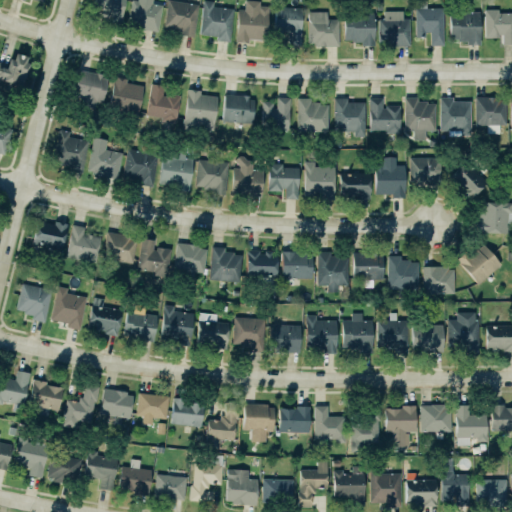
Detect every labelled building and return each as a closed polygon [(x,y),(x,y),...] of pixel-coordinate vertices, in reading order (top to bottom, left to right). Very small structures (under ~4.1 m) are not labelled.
[(121,21),(124,0),(93,0),(91,15),(121,21)] [(161,3),(153,2),(152,0),(137,0),(134,0),(130,0),(128,26),(159,29),(161,3)] [(191,36),(196,3),(178,0),(165,0),(162,25),(170,26),(170,29),(179,30),(179,34),(191,36)] [(200,0),(197,34),(215,36),(214,40),(228,41),(232,7),(212,5),(212,0),(200,0)] [(237,45),(238,11),(245,11),(246,1),(262,2),(262,7),(270,7),(269,43),(251,42),(251,45),(237,45)] [(413,7),(441,6),(442,44),(429,44),(428,31),(423,31),(423,37),(414,37),(413,7)] [(301,44),(302,7),(274,7),(274,33),(288,33),(288,44),(301,44)] [(483,8),(483,37),(497,36),(497,33),(500,33),(500,44),(511,44),(511,11),(497,11),(497,8),(483,8)] [(306,9),(326,10),(326,18),(337,18),(337,45),(312,45),(312,42),(306,42),(306,9)] [(409,18),(403,18),(403,10),(384,10),(384,18),(378,18),(379,44),(410,44),(409,18)] [(448,10),(478,10),(478,44),(465,44),(465,39),(457,40),(455,38),(448,38),(448,10)] [(372,45),(372,11),(342,12),(342,40),(350,39),(350,42),(359,42),(359,45),(372,45)] [(0,79),(19,86),(29,57),(13,52),(7,68),(0,66),(0,79)] [(82,98),(81,104),(103,107),(107,74),(77,70),(74,97),(82,98)] [(142,85),(126,82),(126,78),(113,76),(108,112),(137,116),(142,85)] [(149,83),(144,114),(173,119),(178,94),(164,92),(164,95),(161,94),(162,85),(149,83)] [(186,88),(198,90),(198,94),(216,96),(212,129),(181,128),(186,88)] [(222,93),(247,95),(247,98),(251,98),(250,122),(220,120),(222,93)] [(275,95),(288,97),(285,127),(259,125),(261,106),(274,107),(275,95)] [(402,96),(415,96),(416,100),(425,100),(426,102),(433,103),(433,129),(403,130),(402,96)] [(438,96),(452,97),(452,100),(468,100),(468,129),(438,130),(438,96)] [(473,96),(503,96),(504,123),(473,124),(473,96)] [(295,97),(309,97),(308,101),(318,101),(318,104),(326,104),(326,131),(296,129),(295,97)] [(332,97),(345,97),(345,101),(363,101),(363,135),(352,135),(352,130),(332,130),(332,97)] [(368,97),(380,97),(380,107),(383,107),(383,104),(398,104),(397,132),(382,132),(383,129),(368,129),(368,97)] [(0,124),(10,128),(2,154),(0,153),(0,124)] [(82,171),(88,140),(68,136),(69,131),(59,129),(52,165),(82,171)] [(115,178),(121,152),(103,148),(105,138),(92,136),(85,169),(91,170),(90,174),(115,178)] [(189,188),(192,158),(182,157),(183,149),(173,147),(173,153),(163,152),(159,184),(189,188)] [(153,183),(157,152),(127,148),(122,179),(153,183)] [(231,167),(230,193),(259,195),(261,168),(250,168),(250,160),(244,159),(241,155),(237,155),(232,159),(238,165),(237,167),(231,167)] [(372,158),(381,158),(381,155),(394,155),(394,164),(402,164),(403,195),(391,195),(391,192),(373,193),(372,158)] [(409,157),(409,184),(437,185),(437,157),(409,157)] [(227,160),(196,159),(195,188),(225,190),(227,160)] [(465,159),(485,181),(466,200),(445,178),(465,159)] [(264,189),(280,190),(280,187),(284,187),(283,197),(295,197),(296,166),(281,166),(281,162),(266,161),(264,189)] [(303,195),(334,194),(333,166),(313,166),(313,161),(303,161),(303,195)] [(338,172),(367,171),(368,198),(356,198),(356,192),(338,192),(338,172)] [(507,233),(507,221),(511,221),(511,202),(479,201),(478,219),(475,219),(474,232),(507,233)] [(61,249),(67,225),(36,218),(31,242),(61,249)] [(71,223),(83,226),(82,232),(98,235),(94,261),(64,255),(71,223)] [(132,263),(137,237),(106,231),(101,257),(132,263)] [(139,237),(152,239),(150,249),(154,250),(155,245),(169,247),(165,276),(151,274),(152,270),(135,268),(139,237)] [(175,241),(171,267),(201,271),(204,248),(198,247),(199,244),(175,241)] [(455,257),(472,246),(475,248),(482,243),(498,263),(476,283),(455,257)] [(210,246),(207,277),(236,280),(238,255),(231,254),(231,251),(222,251),(222,247),(210,246)] [(276,251),(246,250),(245,276),(275,276),(276,251)] [(280,250),(279,277),(310,278),(310,251),(280,250)] [(316,251),(317,285),(326,284),(326,291),(337,291),(337,285),(348,284),(347,257),(330,257),(330,251),(316,251)] [(352,279),(382,279),(382,252),(352,252),(352,279)] [(386,255),(398,254),(399,258),(408,258),(408,261),(416,261),(416,287),(386,287),(386,255)] [(420,265),(445,264),(446,268),(452,268),(452,292),(422,293),(420,265)] [(19,282),(50,288),(43,322),(29,319),(30,315),(21,313),(22,311),(13,309),(19,282)] [(67,287),(56,285),(50,320),(81,325),(86,296),(66,293),(67,287)] [(121,310),(102,305),(103,298),(93,296),(86,328),(116,334),(121,310)] [(161,302),(172,304),(172,309),(191,312),(187,344),(178,343),(179,337),(157,334),(161,302)] [(340,318),(350,319),(350,311),(360,311),(360,319),(370,319),(370,352),(353,352),(353,347),(339,347),(340,318)] [(477,311),(456,312),(456,318),(447,318),(447,344),(463,344),(463,352),(477,352),(477,311)] [(196,346),(226,347),(227,322),(215,321),(216,313),(198,312),(196,346)] [(376,320),(389,319),(389,312),(396,312),(397,319),(407,319),(407,352),(406,352),(405,353),(390,352),(389,348),(383,348),(382,346),(376,346),(376,320)] [(154,339),(155,314),(125,313),(123,338),(154,339)] [(333,352),(333,314),(304,314),(304,348),(321,348),(321,352),(333,352)] [(264,318),(233,316),(232,346),(263,347),(264,318)] [(511,351),(511,323),(483,324),(483,347),(489,347),(489,350),(495,350),(495,347),(501,347),(501,351),(511,351)] [(269,351),(299,352),(299,324),(269,324),(269,351)] [(442,324),(412,324),(412,351),(443,351),(442,324)] [(28,372),(16,370),(14,379),(0,376),(0,403),(23,406),(28,372)] [(63,386),(32,380),(28,404),(58,409),(63,386)] [(97,385),(94,401),(92,400),(88,421),(76,419),(75,427),(59,424),(64,397),(76,400),(77,396),(81,396),(83,383),(97,385)] [(102,386),(97,412),(127,417),(131,394),(125,393),(125,391),(102,386)] [(137,391),(167,395),(164,418),(134,414),(137,391)] [(170,423),(200,427),(203,402),(173,398),(170,423)] [(207,419),(206,446),(220,446),(220,438),(235,439),(237,402),(222,402),(221,420),(207,419)] [(242,402),(266,403),(265,406),(272,406),(271,430),(264,429),(263,440),(248,440),(249,429),(241,429),(242,402)] [(452,404),(468,403),(468,413),(485,413),(485,440),(475,440),(475,436),(453,437),(452,404)] [(488,403),(488,429),(511,429),(511,406),(503,407),(503,406),(501,406),(501,403),(488,403)] [(383,407),(383,430),(390,430),(390,445),(402,445),(403,444),(407,444),(406,432),(403,432),(403,430),(413,430),(413,404),(400,404),(400,407),(383,407)] [(295,405),(307,405),(306,429),(308,429),(308,432),(276,431),(277,407),(282,407),(282,408),(295,408),(295,405)] [(377,405),(366,405),(366,422),(349,423),(349,443),(378,442),(377,405)] [(450,431),(450,405),(419,405),(419,431),(450,431)] [(313,408),(313,442),(341,441),(340,418),(328,418),(328,408),(313,408)] [(0,466),(7,468),(11,443),(0,441),(0,466)] [(40,476),(28,474),(29,468),(13,464),(17,441),(45,445),(40,476)] [(110,489),(115,456),(95,453),(96,450),(86,448),(82,474),(100,477),(98,487),(110,489)] [(47,476),(77,481),(81,458),(50,453),(47,476)] [(121,465),(117,489),(147,493),(151,469),(138,467),(139,459),(131,458),(129,466),(121,465)] [(298,507),(312,507),(312,488),(326,488),(327,461),(317,460),(316,469),(299,469),(298,507)] [(220,465),(192,462),(190,484),(189,484),(187,499),(201,501),(202,487),(206,488),(206,482),(218,483),(220,465)] [(225,503),(255,504),(256,478),(247,478),(248,469),(227,468),(225,503)] [(331,469),(341,468),(341,472),(361,472),(362,504),(349,505),(349,495),(332,495),(331,469)] [(379,473),(379,468),(369,468),(369,503),(400,503),(400,473),(379,473)] [(433,478),(413,478),(413,472),(404,472),(403,505),(415,505),(415,502),(420,502),(420,505),(433,505),(433,478)] [(440,500),(453,500),(453,505),(467,504),(466,472),(440,472),(440,500)] [(185,475),(154,474),(154,497),(184,498),(185,475)] [(292,502),(293,479),(262,478),(261,501),(292,502)] [(475,478),(504,478),(503,504),(490,504),(490,499),(475,499),(475,478)]
